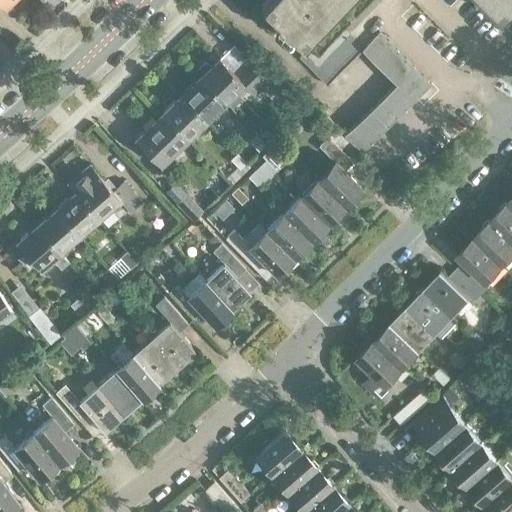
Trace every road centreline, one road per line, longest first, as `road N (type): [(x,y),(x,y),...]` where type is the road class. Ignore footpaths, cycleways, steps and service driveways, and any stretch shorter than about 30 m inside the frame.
road 1 (residential): [(285,360),(511,130)]
road 2 (residential): [(109,511),(285,360)]
road 3 (residential): [(415,511),(285,360)]
road 4 (primary): [(0,129),(143,0)]
road 5 (residential): [(511,124),(479,93),(458,88),(384,13)]
